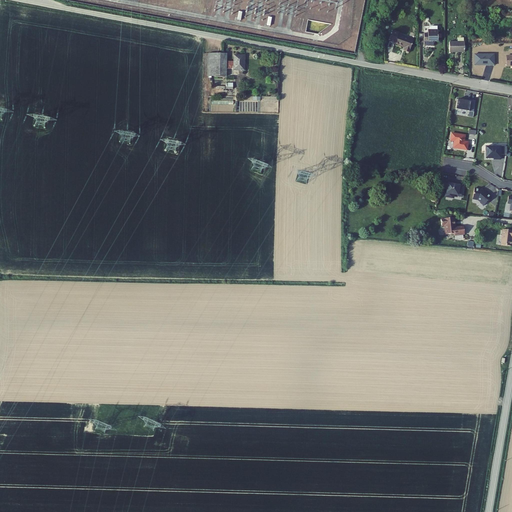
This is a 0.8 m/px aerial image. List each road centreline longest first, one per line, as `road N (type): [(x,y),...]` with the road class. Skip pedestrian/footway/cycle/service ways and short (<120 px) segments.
road 1 (unclassified): [(21,0),(511,91)]
road 2 (tertiary): [(511,372),(488,511)]
